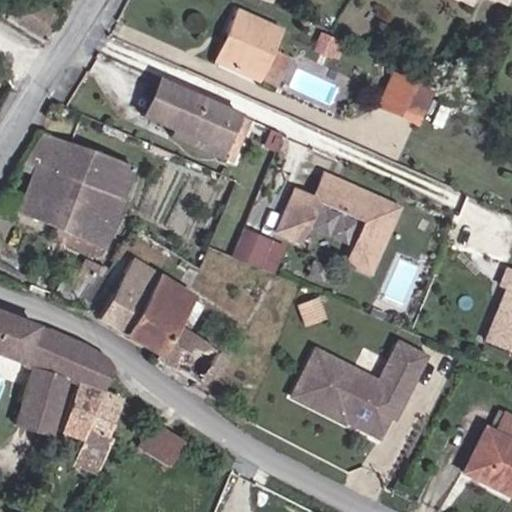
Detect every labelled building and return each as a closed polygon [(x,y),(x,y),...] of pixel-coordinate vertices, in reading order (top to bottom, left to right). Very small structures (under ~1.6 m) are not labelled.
[(0,0),(0,16),(40,40),(55,14),(31,0),(0,0)] [(258,80),(258,79),(272,49),(280,29),(235,8),(224,33),(230,36),(219,63),(258,80)] [(212,60),(219,63),(230,36),(224,33),(212,60)] [(272,49),(258,79),(275,87),(288,57),(272,49)] [(446,74),(451,63),(453,58),(440,52),(433,67),(446,74)] [(462,69),(451,63),(446,74),(456,80),(462,69)] [(415,121),(428,91),(393,75),(379,105),(415,121)] [(165,102),(172,88),(162,83),(156,98),(165,102)] [(237,114),(173,86),(172,88),(165,102),(157,122),(173,129),(221,150),(237,114)] [(221,150),(173,129),(171,135),(230,160),(248,119),(237,114),(221,150)] [(40,133),(30,149),(57,159),(53,170),(72,176),(66,192),(72,195),(60,227),(76,234),(76,235),(102,244),(120,198),(119,198),(131,166),(40,133)] [(57,159),(30,149),(22,162),(35,167),(19,211),(60,227),(72,195),(66,192),(72,176),(53,170),(57,159)] [(358,224),(340,264),(365,275),(393,210),(319,175),(308,202),(291,194),(273,234),(299,246),(318,205),(358,224)] [(154,357),(194,383),(203,368),(216,375),(225,356),(186,331),(202,305),(192,298),(193,296),(132,257),(97,318),(155,354),(154,357)] [(511,354),(511,270),(500,265),(493,282),(500,285),(476,338),(511,354)] [(62,386),(75,346),(0,318),(0,357),(6,360),(30,370),(3,365),(0,376),(0,483),(27,492),(30,487),(62,386)] [(423,357),(377,333),(369,347),(417,370),(423,357)] [(98,399),(107,376),(104,365),(95,357),(75,346),(62,386),(73,391),(51,447),(72,457),(55,498),(66,502),(83,462),(91,465),(116,407),(98,399)] [(407,389),(417,370),(369,347),(357,372),(314,350),(292,396),(334,418),(338,410),(380,430),(402,386),(407,389)] [(376,439),(380,430),(338,410),(334,418),(376,439)] [(511,414),(503,410),(491,432),(483,428),(462,472),(480,481),(483,475),(505,486),(503,492),(511,496),(511,414)] [(166,468),(182,442),(153,423),(137,449),(166,468)]
